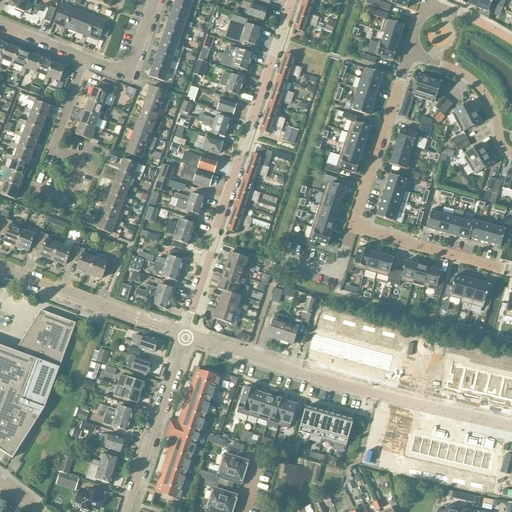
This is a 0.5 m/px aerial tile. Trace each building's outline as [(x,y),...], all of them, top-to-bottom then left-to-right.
[(24,13),(28,3),(29,1),(26,0),(10,0),(8,7),(24,13)] [(175,0),(173,10),(187,15),(195,17),(196,13),(189,10),(192,3),(184,0),(175,0)] [(409,0),(387,0),(387,2),(390,3),(391,3),(406,8),(409,0)] [(467,0),(466,4),(476,8),(479,0),(467,0)] [(479,0),(476,8),(487,12),(491,0),(493,0),(498,2),(498,0),(479,0)] [(389,11),(391,6),(377,1),(376,7),(389,11)] [(249,14),(263,19),(267,8),(252,3),(249,14)] [(300,10),(298,16),(317,23),(318,22),(319,18),(310,15),(313,7),(302,3),(300,10)] [(53,25),(64,29),(72,10),(60,5),(53,25)] [(43,21),(50,23),(55,9),(49,7),(43,21)] [(72,10),(64,29),(75,34),(83,14),(72,10)] [(173,10),(169,21),(183,26),(190,28),(192,24),(185,22),(187,15),(173,10)] [(384,20),(380,32),(400,38),(404,26),(386,20),(388,14),(375,10),(373,16),(384,20)] [(83,14),(75,34),(86,38),(94,18),(83,14)] [(295,23),(293,29),(304,33),(307,25),(316,27),(317,23),(298,16),(295,23)] [(94,18),(86,38),(97,42),(105,23),(94,18)] [(219,24),(258,36),(261,28),(245,23),(244,27),(220,19),(219,24)] [(164,33),(179,38),(186,40),(188,36),(181,33),(183,26),(169,21),(164,33)] [(218,28),(241,36),(240,40),(256,45),(258,36),(219,24),(218,28)] [(226,40),(228,33),(218,30),(216,36),(226,40)] [(377,42),(377,43),(396,49),(400,38),(380,32),(384,33),(381,44),(377,42)] [(164,33),(160,44),(175,50),(182,52),(184,47),(177,45),(179,38),(164,33)] [(207,36),(203,47),(210,50),(214,38),(207,36)] [(392,61),(396,49),(377,43),(373,54),(377,55),(377,56),(392,61)] [(4,44),(0,55),(0,66),(3,60),(10,63),(16,48),(4,44)] [(156,56),(171,61),(178,64),(180,59),(173,57),(175,50),(160,44),(156,56)] [(224,53),(250,62),(253,53),(230,46),(229,50),(225,49),(224,53)] [(16,48),(10,63),(7,70),(11,72),(14,64),(22,68),(28,53),(16,48)] [(203,48),(199,59),(206,62),(210,50),(203,48)] [(28,53),(22,68),(19,75),(23,76),(26,69),(33,72),(39,58),(28,53)] [(248,70),(250,62),(224,53),(223,58),(233,61),(232,65),(248,70)] [(283,61),(281,67),(300,73),(302,68),(292,65),(293,65),(295,57),(285,54),(283,61)] [(376,58),(363,54),(361,60),(374,64),(376,58)] [(152,68),(167,73),(174,75),(176,71),(169,68),(171,61),(156,56),(152,68)] [(39,58),(33,72),(31,79),(34,81),(37,74),(45,77),(51,62),(39,58)] [(208,64),(198,60),(193,74),(203,78),(208,64)] [(51,62),(45,77),(42,84),(46,85),(49,78),(59,82),(64,67),(51,62)] [(342,66),(338,78),(342,80),(346,67),(342,66)] [(279,73),(277,80),(287,83),(290,75),(299,78),(300,73),(281,67),(279,73)] [(165,80),(167,73),(152,68),(149,77),(164,82),(163,85),(170,87),(172,83),(165,80)] [(303,73),(312,76),(314,71),(305,68),(303,73)] [(363,68),(359,79),(379,85),(382,74),(363,68)] [(224,76),(222,80),(242,87),(245,79),(230,74),(229,78),(224,76)] [(418,74),(411,96),(422,99),(430,78),(418,74)] [(190,84),(191,85),(197,87),(200,77),(195,75),(193,75),(190,84)] [(430,78),(422,99),(431,102),(432,100),(435,101),(441,82),(430,78)] [(359,79),(356,89),(375,95),(379,85),(359,79)] [(239,95),(242,87),(222,80),(221,84),(226,86),(225,90),(239,95)] [(275,86),(273,92),(292,99),(293,94),(285,91),(287,83),(277,80),(275,86)] [(99,82),(96,89),(113,95),(116,88),(99,82)] [(30,87),(29,92),(37,95),(39,90),(30,87)] [(149,87),(145,99),(167,107),(169,101),(164,99),(166,93),(149,87)] [(191,87),(187,97),(190,98),(189,102),(194,103),(198,89),(191,87)] [(93,88),(89,100),(103,105),(103,107),(108,109),(110,110),(111,106),(104,103),(107,94),(113,96),(113,95),(96,89),(93,88)] [(342,89),(338,88),(334,100),(338,102),(342,89)] [(356,89),(353,99),(372,105),(375,95),(356,89)] [(270,99),(268,105),(279,108),(282,100),(291,103),(292,99),(273,92),(270,99)] [(34,103),(31,111),(30,113),(45,119),(50,106),(35,101),(36,99),(28,96),(27,100),(34,103)] [(443,97),(434,107),(443,115),(452,105),(448,101),(443,97)] [(145,99),(141,109),(158,116),(160,110),(165,112),(167,107),(145,99)] [(233,114),(236,104),(221,99),(221,100),(216,99),(214,106),(218,107),(218,109),(233,114)] [(353,99),(349,110),(369,116),(372,105),(353,99)] [(89,100),(85,111),(99,116),(98,118),(106,121),(107,118),(105,117),(108,109),(103,107),(103,105),(89,100)] [(184,101),(180,111),(189,114),(193,103),(184,101)] [(453,113),(451,114),(456,122),(476,112),(471,101),(452,111),(453,113)] [(404,102),(399,117),(406,119),(411,104),(404,102)] [(266,111),(264,118),(284,124),(285,119),(276,116),(279,108),(268,105),(266,111)] [(30,114),(27,122),(26,125),(40,130),(45,119),(30,113),(31,111),(24,108),(22,111),(30,114)] [(141,109),(137,120),(159,128),(161,123),(156,121),(158,116),(141,109)] [(82,118),(80,123),(94,128),(94,131),(101,133),(102,130),(95,127),(98,118),(99,116),(85,111),(84,112),(83,111),(81,112),(79,116),(80,118),(82,118)] [(351,121),(347,133),(366,139),(370,128),(370,127),(355,122),(356,117),(343,112),(341,118),(351,121)] [(476,112),(456,122),(460,131),(462,130),(463,132),(481,123),(476,112)] [(176,125),(177,125),(187,128),(189,121),(186,119),(187,117),(179,114),(176,125)] [(204,120),(228,128),(231,119),(217,114),(215,119),(205,116),(204,120)] [(262,125),(260,131),(270,134),(273,126),(282,129),(284,124),(264,118),(262,125)] [(25,126),(22,133),(21,136),(36,142),(40,130),(26,125),(27,122),(19,119),(18,123),(25,126)] [(137,120),(133,131),(150,137),(152,132),(157,134),(159,128),(137,120)] [(226,136),(228,128),(204,120),(203,124),(213,127),(211,132),(226,136)] [(80,123),(75,135),(90,141),(89,143),(96,146),(98,141),(91,138),(94,131),(94,128),(80,123)] [(396,141),(396,142),(397,141),(416,147),(419,136),(429,139),(432,127),(419,123),(415,134),(401,129),(400,129),(396,141)] [(287,127),(282,141),(293,145),(298,131),(291,128),(287,127)] [(21,137),(18,145),(17,148),(31,154),(36,142),(21,136),(22,133),(15,130),(13,134),(21,137)] [(129,141),(151,150),(152,150),(156,139),(150,137),(133,131),(129,141)] [(347,133),(343,144),(362,151),(366,139),(347,133)] [(219,154),(223,141),(207,136),(206,138),(198,135),(196,141),(204,144),(202,148),(219,154)] [(457,152),(470,145),(465,135),(452,141),(457,152)] [(172,143),(184,146),(186,141),(174,137),(172,143)] [(149,156),(151,150),(129,141),(125,153),(142,159),(144,154),(149,156)] [(396,142),(393,153),(412,159),(416,147),(397,141),(396,142)] [(16,149),(13,157),(12,159),(27,165),(31,154),(17,148),(18,145),(10,142),(9,146),(16,149)] [(172,143),(169,151),(177,153),(179,146),(172,143)] [(465,156),(462,157),(467,165),(487,154),(481,143),(463,154),(465,156)] [(343,144),(339,156),(359,162),(362,151),(343,144)] [(184,151),(181,163),(185,164),(184,166),(197,171),(198,167),(200,167),(214,172),(217,162),(202,157),(201,158),(200,157),(197,156),(194,155),(184,151)] [(252,153),(248,166),(267,173),(269,168),(259,165),(260,164),(262,157),(252,153)] [(408,171),(412,159),(393,153),(389,164),(407,170),(405,176),(418,180),(420,174),(408,171)] [(9,168),(8,171),(23,176),(27,165),(12,159),(13,157),(6,154),(5,158),(12,161),(9,168)] [(487,154),(467,165),(472,173),(474,172),(476,174),(493,164),(487,154)] [(359,162),(339,156),(336,167),(326,164),(324,170),(338,174),(339,169),(354,174),(355,174),(359,162)] [(123,159),(119,171),(133,176),(132,178),(140,181),(142,175),(134,172),(137,164),(123,159)] [(163,164),(154,189),(166,193),(175,168),(163,164)] [(7,172),(5,180),(4,182),(18,188),(23,176),(8,171),(9,168),(2,165),(0,169),(7,172)] [(183,169),(180,178),(189,181),(193,182),(194,181),(200,183),(209,186),(212,176),(200,172),(197,171),(184,166),(183,169)] [(246,173),(244,179),(254,182),(257,175),(266,178),(267,173),(248,166),(246,173)] [(511,170),(508,169),(502,189),(511,192),(511,170)] [(119,171),(114,183),(128,188),(128,190),(135,193),(137,189),(129,186),(132,178),(133,176),(119,171)] [(389,174),(386,185),(405,191),(408,181),(389,174)] [(327,182),(323,194),(342,200),(345,189),(346,189),(346,188),(335,184),(337,179),(323,175),(321,180),(327,182)] [(0,194),(13,200),(18,188),(4,182),(5,180),(0,177),(0,182),(3,184),(0,191),(0,194)] [(490,178),(485,191),(497,194),(501,181),(490,178)] [(242,185),(239,192),(259,198),(260,193),(251,190),(254,182),(244,179),(242,185)] [(114,183),(110,194),(124,200),(123,201),(131,204),(132,201),(124,198),(128,190),(128,188),(114,183)] [(386,185),(382,195),(402,202),(405,191),(386,185)] [(237,199),(235,205),(246,208),(248,200),(257,203),(259,198),(239,192),(237,199)] [(200,206),(202,207),(205,198),(191,193),(189,198),(180,195),(175,194),(174,197),(178,199),(200,206)] [(110,194),(105,206),(119,212),(119,213),(126,216),(128,212),(120,209),(123,201),(124,200),(110,194)] [(323,194),(319,205),(338,211),(342,200),(323,194)] [(382,195),(379,205),(398,212),(402,202),(382,195)] [(199,215),(202,207),(200,206),(178,199),(177,202),(187,206),(185,211),(199,215)] [(156,201),(155,207),(166,211),(168,205),(156,201)] [(233,211),(231,218),(250,224),(268,230),(270,225),(252,219),(243,216),(246,208),(235,205),(233,211)] [(319,205),(315,216),(334,223),(338,211),(319,205)] [(379,205),(376,216),(395,222),(398,212),(379,205)] [(105,206),(101,218),(115,223),(114,225),(122,228),(124,224),(116,221),(119,213),(119,212),(105,206)] [(149,207),(145,219),(145,220),(154,223),(158,210),(149,207)] [(431,209),(426,229),(437,232),(442,212),(431,209)] [(442,212),(437,232),(447,235),(452,215),(442,212)] [(452,215),(447,235),(457,237),(463,218),(452,215)] [(315,216),(311,228),(331,234),(334,223),(315,216)] [(111,233),(114,225),(115,223),(101,218),(96,229),(110,235),(110,237),(117,240),(119,236),(111,233)] [(228,224),(226,230),(237,234),(240,226),(249,228),(250,224),(231,218),(228,224)] [(463,218),(457,237),(468,240),(473,221),(463,218)] [(168,227),(191,235),(195,224),(180,219),(178,224),(169,222),(168,227)] [(5,220),(0,232),(0,234),(6,236),(4,242),(16,247),(24,225),(19,223),(17,228),(10,226),(11,222),(5,220)] [(473,221),(468,240),(469,238),(479,241),(483,224),(473,221)] [(483,224),(479,241),(489,244),(494,227),(483,224)] [(24,225),(16,247),(28,252),(30,246),(36,248),(42,234),(35,231),(34,235),(27,232),(29,227),(24,225)] [(188,245),(191,235),(168,227),(166,232),(175,235),(173,240),(188,245)] [(494,227),(489,244),(500,247),(505,230),(494,227)] [(300,243),(314,248),(316,242),(326,246),(327,246),(331,234),(311,228),(308,239),(302,238),(300,243)] [(42,234),(36,248),(42,250),(39,256),(52,261),(58,244),(47,240),(49,237),(48,236),(49,231),(43,229),(42,234)] [(159,236),(144,231),(143,236),(146,238),(158,242),(159,236)] [(58,244),(52,261),(64,266),(67,260),(72,262),(78,248),(74,246),(71,245),(70,249),(58,244)] [(78,248),(72,262),(78,264),(76,270),(88,275),(95,259),(83,254),(84,250),(78,248)] [(345,271),(346,271),(351,273),(353,268),(364,271),(370,252),(370,251),(358,248),(358,249),(355,259),(349,258),(345,271)] [(157,257),(155,263),(179,270),(183,260),(181,259),(182,253),(170,249),(167,260),(158,257),(157,257)] [(231,252),(228,261),(246,267),(245,269),(250,271),(251,266),(246,265),(247,261),(252,256),(253,255),(235,249),(234,253),(231,252)] [(139,251),(137,257),(144,260),(153,262),(154,257),(139,251)] [(370,252),(364,271),(376,275),(381,255),(370,252)] [(381,255),(376,275),(388,278),(386,282),(392,284),(396,271),(390,269),(393,258),(381,255)] [(132,256),(128,268),(140,272),(144,260),(137,257),(132,256)] [(95,259),(88,275),(101,280),(103,274),(109,276),(114,262),(108,259),(106,263),(95,259)] [(228,261),(225,270),(242,276),(245,269),(246,267),(228,261)] [(396,271),(392,284),(398,286),(400,281),(412,284),(417,265),(406,262),(406,261),(405,261),(402,272),(396,271)] [(162,278),(162,277),(176,281),(179,270),(155,263),(153,268),(157,276),(162,278)] [(417,265),(412,284),(423,287),(429,268),(417,265)] [(429,268),(423,287),(435,291),(434,296),(440,297),(443,284),(438,282),(441,271),(440,271),(429,268)] [(225,270),(222,279),(240,285),(239,287),(243,289),(245,285),(240,283),(242,276),(225,270)] [(144,276),(132,272),(130,279),(141,283),(144,276)] [(446,285),(443,296),(449,298),(449,296),(460,299),(460,300),(466,278),(455,275),(452,287),(446,285)] [(460,299),(459,302),(471,305),(478,281),(466,278),(460,300),(460,299)] [(222,279),(218,289),(223,290),(223,289),(237,294),(239,287),(240,285),(222,279)] [(478,281),(471,305),(482,308),(489,285),(478,281)] [(122,284),(118,298),(126,301),(131,287),(122,284)] [(146,291),(170,298),(173,288),(159,284),(157,289),(148,286),(146,291)] [(346,292),(356,295),(358,290),(348,287),(346,292)] [(166,309),(170,298),(146,291),(136,288),(135,293),(154,300),(152,304),(166,309)] [(223,290),(220,299),(224,300),(239,305),(239,308),(242,309),(244,305),(240,304),(243,296),(237,294),(223,289),(223,290)] [(278,304),(282,291),(275,289),(271,301),(278,304)] [(220,299),(217,308),(236,315),(239,308),(239,305),(224,300),(220,299)] [(310,314),(314,302),(307,299),(303,311),(310,314)] [(217,308),(213,318),(231,324),(230,325),(237,328),(238,324),(234,323),(236,315),(217,308)] [(59,369),(75,324),(45,313),(40,312),(15,351),(0,346),(0,450),(12,458),(44,409),(59,369)] [(273,319),(267,337),(280,341),(285,323),(287,318),(275,314),(273,319)] [(285,323),(280,341),(292,345),(297,328),(298,328),(300,321),(294,319),(292,325),(285,323)] [(314,334),(309,350),(319,353),(324,337),(314,334)] [(154,353),(158,341),(143,337),(143,338),(134,335),(131,342),(140,345),(139,348),(154,353)] [(324,337),(319,353),(329,355),(333,340),(324,337)] [(333,340),(329,355),(339,358),(343,343),(333,340)] [(343,343),(339,358),(349,361),(353,346),(343,343)] [(129,346),(127,353),(127,354),(138,357),(140,350),(129,346)] [(353,346),(349,361),(359,364),(363,349),(353,346)] [(99,349),(96,361),(105,364),(107,358),(102,357),(104,351),(99,349)] [(363,349),(359,364),(369,367),(373,352),(363,349)] [(373,352),(369,367),(379,370),(383,354),(373,352)] [(383,354),(379,370),(389,373),(393,357),(383,354)] [(130,356),(126,368),(127,368),(131,370),(146,375),(151,363),(136,357),(131,356),(130,356)] [(91,362),(86,377),(95,380),(100,365),(91,362)] [(452,362),(446,391),(461,394),(462,391),(511,401),(511,379),(463,369),(464,365),(452,362)] [(157,487),(156,490),(180,498),(184,488),(181,487),(195,445),(200,430),(213,389),(216,390),(220,380),(220,378),(198,370),(196,375),(194,375),(192,382),(191,381),(188,391),(189,392),(187,398),(186,397),(182,407),(183,408),(181,413),(180,413),(177,423),(171,421),(170,420),(168,420),(163,436),(164,436),(165,436),(172,439),(169,448),(170,449),(168,454),(167,454),(163,464),(164,464),(162,470),(158,480),(159,481),(157,487)] [(107,387),(110,377),(103,376),(100,385),(107,387)] [(119,381),(117,386),(140,393),(144,383),(127,377),(125,383),(119,381)] [(97,383),(89,381),(86,390),(94,392),(97,383)] [(137,404),(140,393),(117,386),(115,391),(122,393),(120,398),(137,404)] [(243,387),(235,412),(247,416),(255,391),(243,387)] [(255,391),(247,416),(257,419),(266,395),(255,391)] [(266,395),(257,419),(267,422),(275,398),(266,395)] [(275,398),(267,422),(278,426),(286,402),(275,398)] [(286,402),(278,426),(288,430),(297,405),(286,402)] [(99,404),(97,410),(105,412),(107,406),(99,404)] [(89,408),(81,405),(80,410),(79,409),(76,418),(86,422),(89,413),(87,412),(89,408)] [(106,413),(129,421),(133,411),(118,406),(117,411),(108,408),(106,413)] [(305,411),(301,424),(313,427),(316,415),(305,411)] [(106,413),(102,424),(126,431),(129,421),(106,413)] [(316,415),(313,427),(324,431),(328,418),(316,415)] [(328,418),(324,431),(336,434),(340,421),(328,418)] [(340,421),(336,434),(348,437),(351,424),(340,421)] [(80,429),(94,433),(96,426),(82,422),(80,429)] [(301,424),(297,437),(309,441),(313,427),(301,424)] [(313,427),(309,441),(320,444),(324,431),(313,427)] [(324,431),(320,444),(332,447),(336,434),(324,431)] [(120,452),(124,440),(109,435),(108,436),(103,434),(101,442),(105,444),(104,447),(120,452)] [(336,434),(332,447),(344,450),(348,437),(336,434)] [(419,437),(415,455),(425,457),(429,439),(419,437)] [(429,439),(425,457),(435,460),(439,441),(429,439)] [(439,441),(435,460),(445,462),(450,443),(439,441)] [(450,443),(445,462),(455,464),(460,446),(450,443)] [(460,446),(455,464),(466,466),(470,448),(460,446)] [(223,457),(220,465),(244,473),(246,465),(247,461),(237,458),(239,452),(232,450),(227,448),(225,454),(224,454),(223,458),(223,457)] [(470,448),(466,466),(476,469),(480,450),(470,448)] [(92,464),(112,471),(114,467),(115,468),(118,459),(114,458),(115,453),(104,450),(100,463),(93,461),(92,464)] [(480,450),(476,469),(486,471),(490,452),(480,450)] [(490,452),(486,471),(496,473),(500,454),(490,452)] [(500,454),(496,473),(506,475),(510,457),(500,454)] [(61,466),(59,472),(68,475),(70,469),(65,467),(68,458),(64,456),(61,466)] [(112,471),(92,464),(91,469),(97,471),(95,479),(110,484),(113,476),(111,475),(112,471)] [(310,483),(313,471),(285,464),(283,473),(286,474),(280,495),(296,500),(302,481),(310,483)] [(218,477),(216,483),(227,486),(229,481),(239,484),(240,481),(241,481),(244,473),(220,465),(217,473),(218,474),(217,477),(218,477)] [(59,473),(57,482),(76,488),(79,480),(79,479),(60,473),(59,473)] [(362,480),(359,474),(353,476),(356,483),(362,480)] [(351,475),(348,477),(346,484),(349,491),(357,488),(351,475)] [(212,492),(209,500),(233,507),(235,499),(236,496),(226,492),(227,486),(216,483),(214,489),(213,489),(212,492)] [(100,509),(102,502),(100,501),(101,499),(99,498),(101,494),(88,489),(86,494),(78,491),(74,503),(82,505),(81,508),(89,510),(89,508),(97,511),(98,508),(100,509)] [(451,496),(450,498),(463,501),(465,494),(452,492),(452,491),(451,496)] [(465,494),(463,501),(473,503),(475,496),(465,494)] [(332,504),(328,496),(322,498),(326,506),(332,504)] [(477,497),(474,507),(481,508),(483,499),(477,497)] [(319,499),(314,502),(315,505),(318,511),(324,511),(321,503),(319,499)] [(207,511),(206,511),(231,511),(233,507),(209,500),(206,508),(207,508),(206,511),(207,511)]
